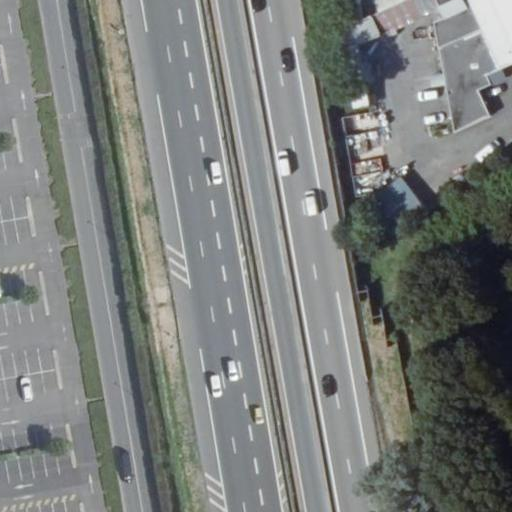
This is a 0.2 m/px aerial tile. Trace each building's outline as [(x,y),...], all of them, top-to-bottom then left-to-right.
[(433,21),(457,124),(488,100),(481,85),(492,80),(487,71),(511,58),(511,0),(436,0),(444,16),(433,21)] [(342,49),(359,41),(379,32),(371,13),(339,29),(342,49)] [(342,49),(353,105),(371,103),(359,41),(342,49)] [(488,100),(457,124),(458,128),(493,110),(488,100)] [(396,208),(414,196),(403,181),(386,194),(396,208)]
